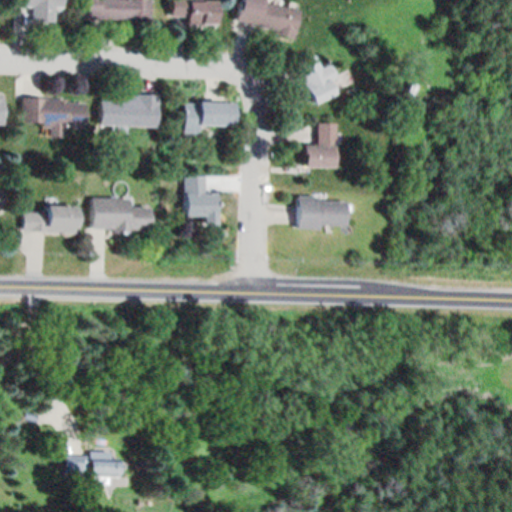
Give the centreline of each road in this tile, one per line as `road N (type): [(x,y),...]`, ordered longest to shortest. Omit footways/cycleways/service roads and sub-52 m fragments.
road 1 (secondary): [(0,286),(259,287),(511,301)]
road 2 (residential): [(259,287),(258,96),(242,72),(208,63),(0,57)]
